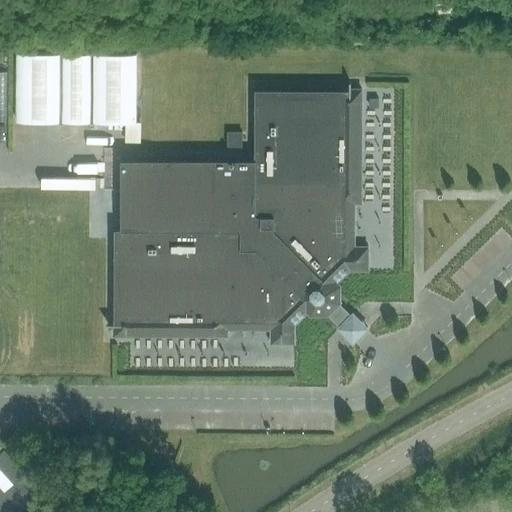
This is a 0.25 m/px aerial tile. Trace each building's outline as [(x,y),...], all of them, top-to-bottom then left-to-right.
[(17,53),(16,121),(135,122),(136,53),(17,53)] [(361,89),(254,89),(254,159),(120,158),(120,228),(114,228),(113,324),(113,335),(129,335),(185,335),(185,328),(271,329),(271,343),(294,343),(294,324),(306,311),(310,315),(327,315),(339,303),(339,285),(336,282),(349,269),(367,269),(367,246),(353,246),(354,161),(361,161),(361,89)] [(126,123),(125,142),(139,142),(140,124),(126,123)] [(352,311),(350,313),(339,303),(327,315),(338,325),(336,327),(352,344),(368,328),(352,311)] [(0,511),(29,511),(48,495),(4,449),(0,452),(0,511)]
